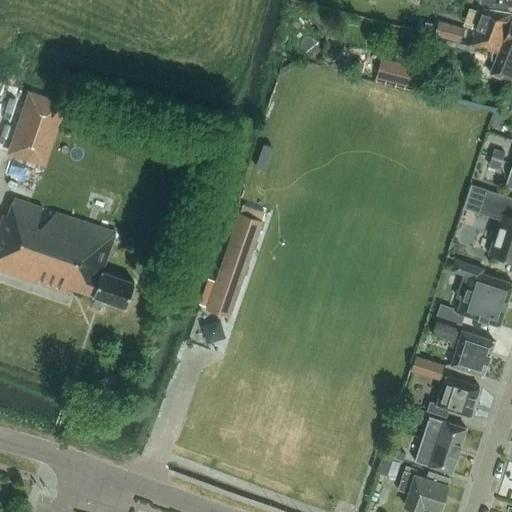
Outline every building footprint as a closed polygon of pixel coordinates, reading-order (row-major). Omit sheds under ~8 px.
[(498,52),(511,14),(483,9),(471,44),(498,52)] [(460,42),(464,28),(437,20),(433,34),(460,42)] [(511,22),(510,22),(490,74),(511,82),(511,22)] [(331,60),(343,59),(342,50),(330,52),(331,60)] [(420,67),(379,56),(374,77),(415,88),(420,67)] [(7,154),(45,167),(67,104),(28,91),(7,154)] [(511,121),(511,112),(506,110),(503,119),(511,121)] [(490,157),(501,160),(504,152),(493,149),(490,157)] [(499,168),(501,160),(490,157),(488,165),(499,168)] [(511,209),(511,198),(483,190),(469,185),(461,208),(499,220),(488,254),(511,261),(511,217),(510,216),(511,209)] [(115,233),(61,215),(14,198),(8,216),(4,215),(0,225),(0,270),(67,294),(69,287),(125,307),(134,282),(102,271),(115,233)] [(229,317),(263,222),(240,214),(206,308),(229,317)] [(499,326),(511,284),(511,283),(481,273),(483,268),(455,259),(452,270),(464,274),(456,297),(461,298),(457,312),(451,310),(452,309),(440,305),(436,317),(460,324),(464,314),(499,326)] [(451,339),(455,324),(436,318),(432,334),(451,339)] [(483,376),(494,341),(461,330),(450,365),(483,376)] [(439,379),(444,365),(415,356),(410,369),(439,379)] [(104,374),(101,381),(104,389),(111,392),(118,388),(121,381),(118,374),(110,371),(104,374)] [(469,416),(479,387),(445,375),(436,404),(429,401),(426,411),(445,417),(448,409),(469,416)] [(422,410),(403,403),(398,416),(418,423),(422,410)] [(458,450),(466,428),(429,416),(421,439),(426,440),(458,450)] [(426,440),(421,439),(415,460),(419,462),(451,473),(458,450),(426,440)] [(391,458),(402,461),(405,453),(394,449),(391,458)] [(398,461),(383,456),(378,472),(393,476),(398,461)] [(446,484),(448,477),(428,471),(426,478),(404,471),(397,490),(408,493),(404,505),(423,511),(424,507),(438,511),(447,485),(446,484)]
